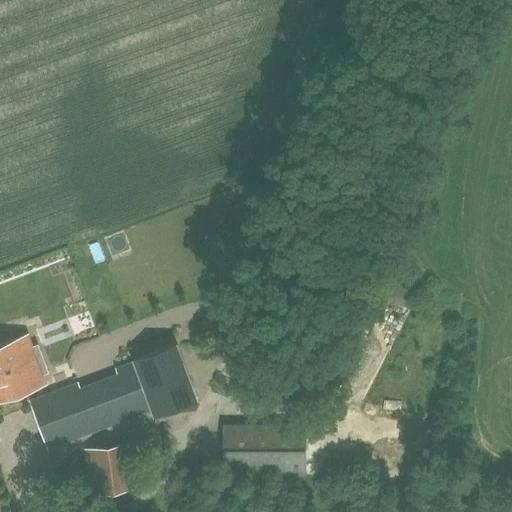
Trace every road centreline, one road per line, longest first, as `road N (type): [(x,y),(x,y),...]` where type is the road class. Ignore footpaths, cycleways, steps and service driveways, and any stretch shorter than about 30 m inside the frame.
road 1 (track): [(135,506),(203,407),(397,0)]
road 2 (track): [(135,506),(511,489)]
